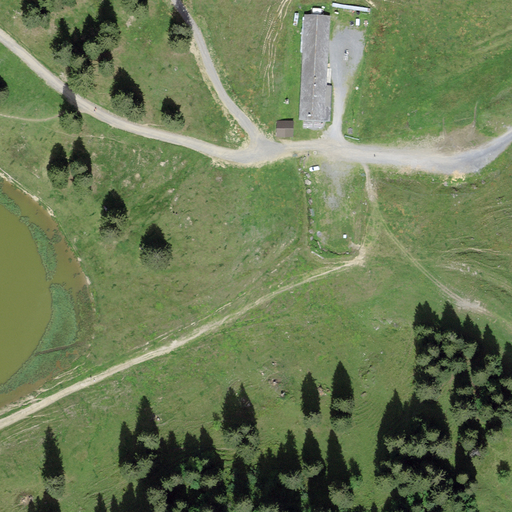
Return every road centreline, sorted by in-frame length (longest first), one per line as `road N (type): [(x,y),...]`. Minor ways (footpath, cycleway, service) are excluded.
road 1 (track): [(276,147),(243,154),(100,118),(0,34)]
road 2 (track): [(511,134),(477,160),(441,168),(276,147)]
